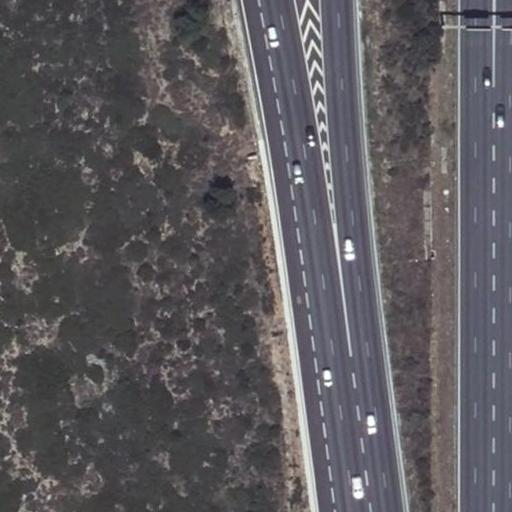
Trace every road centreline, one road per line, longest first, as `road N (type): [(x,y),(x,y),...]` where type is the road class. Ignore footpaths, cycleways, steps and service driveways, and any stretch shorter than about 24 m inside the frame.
road 1 (motorway): [(270,0),(354,438)]
road 2 (motorway): [(337,0),(354,438)]
road 3 (motorway): [(492,511),(494,234)]
road 4 (motorway): [(494,234),(511,0)]
road 5 (motorway): [(494,234),(477,0)]
